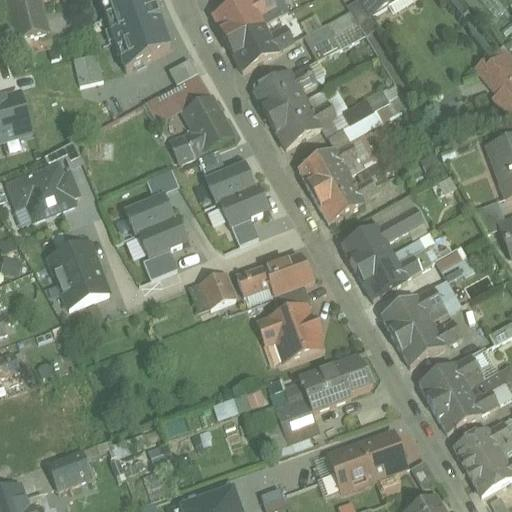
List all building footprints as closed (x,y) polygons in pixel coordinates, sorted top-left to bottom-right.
[(2,0),(5,9),(11,7),(35,2),(42,0),(2,0)] [(151,0),(101,0),(99,1),(126,77),(162,58),(171,53),(151,0)] [(249,3),(213,21),(228,49),(264,30),(259,20),(265,17),(275,12),(269,0),(258,0),(250,4),(249,3)] [(360,0),(372,20),(390,10),(388,7),(400,0),(360,0)] [(35,2),(11,7),(27,35),(42,32),(35,2)] [(375,34),(358,5),(347,11),(350,17),(357,29),(363,41),(375,34)] [(275,12),(265,17),(270,27),(281,21),(275,12)] [(350,17),(327,29),(334,42),(357,29),(350,17)] [(321,19),(305,27),(311,38),(327,30),(321,19)] [(281,21),(270,27),(275,37),(286,31),(281,21)] [(327,29),(304,42),(311,54),(334,42),(327,29)] [(357,29),(334,42),(340,53),(363,41),(357,29)] [(264,30),(228,49),(243,77),(279,58),(278,56),(294,48),(286,31),(275,37),(268,40),(264,30)] [(334,42),(311,54),(317,66),(340,53),(334,42)] [(511,53),(509,50),(477,75),(511,119),(511,53)] [(103,85),(97,60),(75,65),(80,89),(103,85)] [(190,65),(169,77),(177,91),(198,80),(190,65)] [(290,78),(254,98),(263,114),(270,127),(306,106),(301,96),(316,87),(307,72),(291,80),(290,78)] [(0,147),(32,139),(21,99),(0,104),(0,147)] [(234,142),(212,102),(183,118),(193,135),(184,141),(184,142),(172,147),(180,168),(195,162),(196,163),(206,157),(207,157),(234,142)] [(366,105),(342,119),(350,132),(353,130),(373,118),(366,105)] [(306,106),(270,127),(277,139),(277,138),(286,154),(322,134),(321,132),(337,123),(327,107),(312,116),(306,106)] [(373,118),(353,130),(360,142),(380,130),(374,118),(373,118)] [(113,145),(91,143),(90,161),(112,163),(113,145)] [(511,202),(511,143),(488,152),(501,186),(505,185),(511,202),(498,207),(498,208),(511,202)] [(75,148),(45,162),(49,170),(66,163),(71,174),(83,169),(75,148)] [(350,149),(334,158),(333,156),(298,176),(307,191),(313,203),(349,183),(343,173),(359,164),(350,149)] [(200,165),(204,176),(223,168),(219,157),(200,165)] [(204,176),(207,184),(227,176),(223,168),(204,176)] [(207,184),(205,185),(215,210),(259,192),(259,190),(255,192),(245,168),(227,176),(207,184)] [(59,171),(9,191),(18,213),(28,209),(35,227),(75,211),(72,203),(78,201),(70,180),(63,182),(59,171)] [(161,180),(168,198),(180,193),(172,175),(161,180)] [(161,180),(147,186),(152,199),(159,197),(161,201),(165,200),(168,198),(161,180)] [(354,193),(349,183),(313,203),(320,215),(329,231),(364,211),(362,208),(378,199),(370,184),(354,193)] [(456,195),(449,183),(439,189),(446,201),(456,195)] [(259,192),(215,210),(216,211),(220,209),(230,234),(232,233),(251,225),(270,217),(259,192)] [(161,201),(124,216),(135,241),(179,223),(178,222),(175,223),(165,200),(161,201)] [(498,207),(471,217),(478,228),(502,219),(498,208),(498,207)] [(415,214),(377,235),(386,250),(424,229),(415,214)] [(502,219),(478,228),(485,240),(500,235),(499,233),(506,230),(502,219)] [(179,223),(135,241),(135,243),(139,241),(149,265),(170,256),(189,248),(179,223)] [(259,242),(251,225),(232,233),(239,251),(259,242)] [(511,228),(506,230),(499,233),(500,235),(511,263),(511,262),(511,261),(511,259),(511,258),(511,228)] [(376,233),(342,253),(350,268),(357,280),(392,260),(377,235),(376,233)] [(89,248),(49,264),(59,290),(99,274),(89,248)] [(465,252),(440,266),(453,289),(478,274),(465,252)] [(177,273),(170,256),(149,265),(144,267),(151,284),(177,273)] [(392,260),(357,280),(363,291),(364,291),(373,307),(407,288),(406,286),(430,272),(421,257),(398,270),(392,260)] [(298,259),(262,272),(263,274),(271,293),(274,303),(304,292),(314,288),(298,259)] [(22,265),(5,262),(2,278),(18,282),(22,265)] [(99,274),(59,290),(70,316),(109,300),(99,274)] [(263,274),(237,283),(244,303),(271,293),(263,274)] [(226,281),(201,291),(210,313),(234,303),(226,281)] [(304,292),(274,303),(281,322),(306,313),(306,314),(312,312),(304,292)] [(433,294),(416,304),(425,320),(442,310),(433,294)] [(416,304),(381,323),(383,325),(390,338),(389,338),(395,348),(430,329),(425,320),(416,304)] [(281,322),(260,330),(267,349),(279,345),(284,348),(290,364),(320,353),(316,340),(320,339),(314,325),(310,326),(306,314),(306,313),(281,322)] [(10,322),(2,325),(6,338),(15,335),(10,322)] [(430,329),(395,348),(402,359),(409,372),(410,374),(444,355),(444,354),(462,344),(452,328),(435,338),(430,329)] [(511,329),(511,328),(489,341),(495,351),(511,341),(511,329)] [(14,359),(0,364),(0,379),(1,383),(20,376),(14,359)] [(471,362),(454,371),(463,387),(480,378),(471,362)] [(319,378),(300,385),(302,390),(285,397),(289,408),(295,425),(307,421),(351,404),(349,400),(373,391),(358,363),(318,377),(319,378)] [(454,371),(419,390),(433,415),(467,395),(463,387),(454,371)] [(500,378),(485,387),(491,396),(505,388),(500,378)] [(467,395),(433,415),(447,440),(482,422),(481,421),(499,411),(491,396),(473,406),(467,395)] [(247,401),(251,413),(266,408),(261,396),(247,401)] [(233,403),(239,418),(251,413),(247,401),(246,399),(233,403)] [(233,403),(213,411),(219,425),(239,418),(233,403)] [(7,408),(0,409),(0,464),(33,458),(28,435),(13,438),(7,408)] [(307,421),(295,425),(289,408),(275,413),(288,449),(314,439),(307,421)] [(487,436),(455,455),(468,478),(500,460),(496,452),(511,444),(503,430),(488,438),(487,436)] [(392,440),(381,444),(380,443),(362,449),(374,484),(375,484),(406,473),(406,471),(407,468),(403,458),(401,456),(394,438),(392,439),(392,440)] [(511,442),(511,444),(496,452),(500,460),(511,453),(511,442)] [(351,453),(328,462),(341,498),(376,486),(375,484),(374,484),(362,449),(361,449),(353,453),(352,452),(351,453)] [(511,453),(500,460),(468,478),(482,502),(511,484),(511,453)] [(84,458),(49,470),(57,495),(92,483),(84,458)] [(425,466),(411,474),(423,494),(436,487),(425,466)] [(161,480),(145,486),(152,506),(169,500),(161,480)] [(29,487),(0,496),(0,511),(43,511),(46,511),(42,500),(34,503),(29,487)] [(261,502),(264,511),(282,504),(279,495),(261,502)] [(237,511),(232,496),(187,511),(237,511)] [(441,511),(436,502),(418,511),(441,511)]
